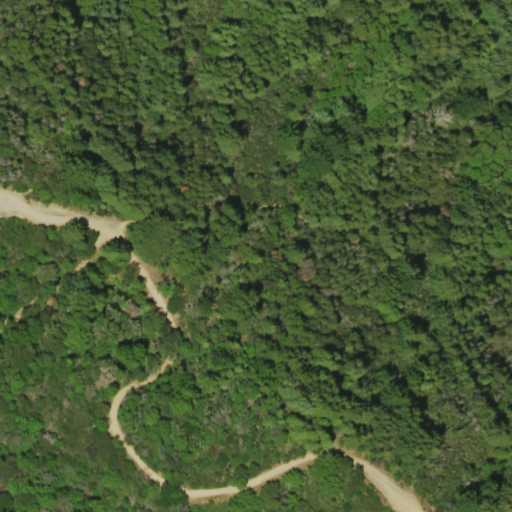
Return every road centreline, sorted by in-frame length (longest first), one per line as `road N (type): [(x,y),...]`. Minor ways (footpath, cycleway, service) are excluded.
road 1 (track): [(400,511),(345,457),(320,454),(232,485),(189,489),(158,476),(128,445),(114,414),(126,391),(161,367),(168,352),(170,335),(151,287),(113,238),(84,220),(0,205)]
road 2 (track): [(113,238),(0,340)]
